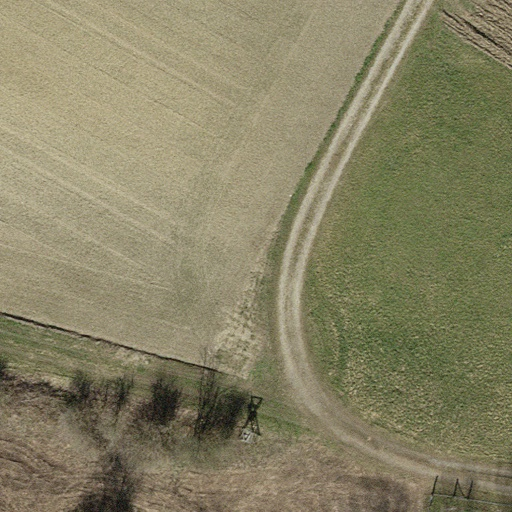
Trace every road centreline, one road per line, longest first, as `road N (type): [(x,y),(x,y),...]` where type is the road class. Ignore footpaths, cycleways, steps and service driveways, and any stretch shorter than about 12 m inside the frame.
road 1 (track): [(424,0),(299,233),(288,312),(303,378),(337,419),(386,453),(511,469)]
road 2 (track): [(0,331),(337,419)]
